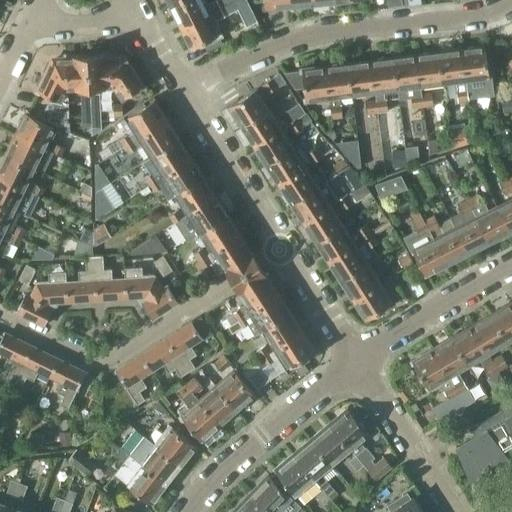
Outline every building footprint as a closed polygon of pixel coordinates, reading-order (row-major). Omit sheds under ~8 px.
[(185,0),(172,7),(182,27),(209,13),(215,9),(226,4),(223,0),(216,0),(205,5),(202,0),(185,0)] [(219,34),(213,21),(238,9),(247,26),(251,35),(261,30),(249,4),(247,0),(235,0),(226,4),(215,9),(209,13),(182,27),(192,48),(219,34)] [(486,47),(463,50),(469,96),(469,98),(495,95),(492,73),(490,74),(486,47)] [(463,50),(440,53),(444,82),(457,81),(458,89),(457,89),(458,103),(470,101),(469,98),(469,96),(463,50)] [(421,85),(444,82),(440,53),(417,56),(421,85)] [(103,88),(116,88),(115,57),(115,54),(91,55),(92,88),(92,93),(103,92),(103,88)] [(92,88),(91,55),(68,56),(68,59),(67,59),(68,89),(77,89),(77,94),(81,93),(83,127),(92,126),(92,114),(91,108),(93,108),(93,96),(91,96),(91,93),(92,93),(92,88)] [(421,85),(417,56),(394,59),(398,88),(400,99),(411,98),(413,108),(424,107),(422,93),(421,85)] [(125,57),(115,57),(116,88),(123,98),(144,85),(125,57)] [(68,89),(67,59),(56,60),(41,91),(62,102),(68,105),(68,90),(68,89)] [(398,88),(394,59),(372,62),(375,91),(376,99),(387,98),(385,90),(398,88)] [(375,91),(372,62),(349,65),(353,94),(375,91)] [(330,100),(330,105),(331,105),(333,119),(343,117),(342,104),(340,104),(339,96),(353,94),(349,65),(326,68),(330,100)] [(307,103),(330,100),(326,68),(303,71),(307,103)] [(280,73),(261,85),(268,94),(286,82),(280,73)] [(243,125),(268,109),(255,90),(231,105),(243,125)] [(432,92),(422,93),(424,107),(434,106),(432,92)] [(387,98),(376,99),(378,113),(389,112),(387,98)] [(367,114),(378,113),(376,99),(366,100),(367,114)] [(129,117),(141,136),(166,120),(154,100),(129,117)] [(503,112),(504,112),(511,111),(511,103),(511,100),(502,101),(503,112)] [(268,109),(243,125),(255,144),(306,112),(300,103),(275,119),(268,109)] [(124,115),(124,114),(124,104),(115,104),(115,115),(124,115)] [(59,125),(70,124),(69,114),(60,114),(52,110),(47,121),(58,127),(59,125)] [(306,112),(255,144),(268,163),(293,147),(286,137),(311,121),(306,112)] [(21,134),(48,147),(57,128),(70,133),(70,124),(59,125),(58,127),(47,121),(31,113),(21,134)] [(101,113),(92,114),(92,126),(92,134),(93,133),(102,128),(101,113)] [(179,139),(166,120),(141,136),(153,155),(179,139)] [(452,148),(466,144),(462,126),(448,129),(452,148)] [(327,133),(333,140),(336,137),(334,129),(327,133)] [(21,134),(12,153),(38,167),(45,170),(54,151),(52,149),(48,147),(21,134)] [(121,139),(125,146),(134,140),(130,134),(121,139)] [(191,158),(179,139),(153,155),(154,155),(145,161),(152,173),(144,178),(149,186),(160,179),(166,175),(191,158)] [(134,140),(125,146),(130,154),(139,148),(134,140)] [(357,168),(358,168),(361,167),(358,140),(336,143),(357,168)] [(54,151),(62,155),(65,148),(55,143),(52,149),(54,151)] [(299,171),(316,160),(324,156),(318,146),(306,154),(305,153),(299,158),(293,147),(268,163),(280,183),(299,171)] [(454,155),(460,167),(473,160),(467,149),(454,155)] [(407,153),(409,168),(430,160),(429,155),(429,150),(407,153)] [(394,151),(394,167),(406,166),(405,151),(394,151)] [(31,181),(38,167),(12,153),(1,175),(28,189),(31,181)] [(178,193),(203,177),(191,158),(166,175),(160,179),(149,186),(147,187),(152,194),(161,188),(168,200),(178,193)] [(351,165),(345,158),(334,165),(339,173),(351,165)] [(316,160),(299,171),(280,183),(292,202),(326,181),(328,179),(316,160)] [(40,195),(28,189),(1,175),(0,176),(0,199),(18,209),(30,215),(40,195)] [(359,176),(351,182),(356,189),(360,186),(364,183),(365,183),(366,182),(359,176)] [(375,185),(379,196),(404,187),(399,176),(375,185)] [(178,193),(190,212),(215,195),(203,177),(178,193)] [(511,183),(509,178),(499,183),(505,194),(511,190),(511,183)] [(292,202),(305,221),(330,205),(337,201),(338,200),(326,181),(292,202)] [(84,182),(80,190),(92,196),(92,186),(84,182)] [(353,191),(351,192),(356,200),(370,192),(364,183),(360,186),(356,189),(353,191)] [(102,189),(96,192),(97,219),(114,208),(102,189)] [(338,200),(337,201),(343,210),(353,203),(348,194),(338,200)] [(477,194),(467,199),(488,242),(510,231),(499,207),(490,212),(485,202),(482,204),(477,194)] [(228,215),(215,195),(190,212),(184,216),(173,223),(179,230),(188,224),(189,225),(196,221),(203,232),(228,215)] [(0,199),(0,225),(8,229),(18,209),(0,199)] [(450,217),(450,218),(456,229),(468,252),(488,242),(467,199),(458,204),(461,211),(450,217)] [(510,231),(511,230),(511,200),(505,204),(499,207),(510,231)] [(330,205),(305,221),(317,241),(342,224),(330,205)] [(173,223),(184,216),(180,209),(179,210),(179,209),(169,216),(173,223)] [(240,234),(228,215),(203,232),(215,250),(240,234)] [(456,229),(450,218),(439,224),(435,215),(426,220),(430,229),(436,239),(447,263),(468,252),(456,229)] [(417,225),(421,233),(430,229),(426,220),(417,225)] [(110,235),(104,223),(93,229),(94,244),(110,235)] [(342,224),(317,241),(329,260),(355,244),(368,236),(373,233),(367,224),(349,235),(342,224)] [(0,251),(4,254),(10,242),(19,246),(23,237),(12,232),(12,233),(7,230),(8,229),(0,225),(0,251)] [(15,225),(12,232),(23,237),(30,241),(34,233),(15,225)] [(94,244),(93,231),(86,228),(80,239),(94,246),(94,244)] [(436,239),(430,229),(421,233),(409,240),(426,274),(447,263),(436,239)] [(355,244),(329,260),(342,279),(367,263),(368,263),(379,256),(372,245),(379,241),(373,233),(368,236),(355,244)] [(226,271),(232,281),(261,263),(246,240),(244,240),(240,234),(215,250),(218,259),(226,271)] [(151,238),(130,252),(132,255),(161,252),(151,238)] [(53,259),(55,254),(39,246),(32,260),(53,259)] [(194,254),(198,261),(209,254),(205,248),(194,254)] [(95,255),(97,300),(118,299),(117,279),(113,279),(112,268),(105,269),(103,254),(95,255)] [(159,267),(168,261),(163,254),(154,260),(159,267)] [(209,254),(198,261),(203,268),(213,262),(209,254)] [(404,268),(414,262),(409,254),(399,260),(404,268)] [(75,282),(76,301),(97,300),(95,255),(86,256),(87,270),(78,270),(79,282),(75,282)] [(159,267),(163,274),(173,268),(168,261),(159,267)] [(198,261),(194,263),(199,271),(203,268),(198,261)] [(275,285),(261,263),(232,281),(241,295),(240,296),(250,312),(253,310),(278,293),(274,286),(275,285)] [(367,263),(342,279),(354,299),(380,282),(368,263),(367,263)] [(24,271),(33,276),(37,268),(27,264),(24,271)] [(117,279),(118,299),(140,297),(155,276),(143,277),(142,266),(125,267),(125,278),(117,279)] [(24,271),(20,279),(30,284),(33,276),(24,271)] [(38,285),(57,303),(76,301),(75,282),(67,283),(66,271),(48,272),(49,284),(38,285)] [(155,276),(140,297),(142,301),(141,302),(152,318),(178,301),(167,285),(163,288),(155,276)] [(380,282),(354,299),(366,318),(393,302),(392,302),(380,283),(380,282)] [(395,289),(394,290),(400,299),(411,292),(405,282),(395,289)] [(57,303),(38,285),(32,297),(27,294),(19,310),(46,324),(54,308),(57,303)] [(250,312),(246,314),(236,320),(236,321),(229,326),(233,333),(248,324),(255,336),(265,329),(265,328),(290,312),(278,293),(253,310),(250,312)] [(492,315),(508,341),(511,338),(511,304),(511,303),(492,315)] [(232,313),(236,320),(246,314),(242,307),(232,313)] [(303,332),(290,312),(265,328),(265,329),(277,348),(303,332)] [(473,327),(489,353),(508,341),(492,315),(473,327)] [(167,338),(188,372),(195,366),(190,358),(197,354),(191,344),(202,337),(192,322),(167,338)] [(453,338),(469,364),(489,353),(473,327),(453,338)] [(6,378),(17,383),(35,345),(8,332),(0,347),(0,348),(10,353),(4,365),(11,369),(6,378)] [(303,332),(277,348),(271,352),(262,358),(243,370),(247,378),(258,390),(271,379),(262,368),(282,355),(289,367),(315,350),(303,332)] [(167,338),(142,353),(152,370),(158,366),(159,368),(164,365),(168,372),(175,368),(181,376),(188,372),(167,338)] [(469,364),(453,338),(433,350),(449,377),(452,383),(462,377),(458,371),(469,364)] [(35,345),(17,383),(22,385),(27,377),(34,380),(38,372),(49,377),(51,374),(59,357),(35,345)] [(258,351),(262,358),(271,352),(266,345),(258,351)] [(449,377),(433,350),(413,362),(429,388),(441,381),(445,388),(444,389),(451,400),(459,394),(452,383),(449,377)] [(144,375),(152,370),(142,353),(117,369),(138,404),(145,399),(140,391),(147,386),(143,379),(145,377),(144,375)] [(224,354),(215,362),(221,370),(231,362),(224,354)] [(493,360),(500,371),(509,365),(502,355),(493,360)] [(59,357),(51,374),(49,377),(61,383),(57,392),(65,396),(61,404),(69,408),(87,371),(59,357)] [(500,371),(493,360),(484,366),(490,376),(500,371)] [(302,376),(309,370),(303,363),(296,369),(302,376)] [(218,384),(238,408),(255,393),(235,370),(218,384)] [(185,385),(189,390),(193,394),(203,387),(194,377),(185,385)] [(468,389),(469,389),(462,377),(452,383),(459,394),(466,391),(467,390),(468,389)] [(238,408),(218,384),(199,401),(219,424),(238,408)] [(193,394),(189,390),(185,385),(178,391),(186,401),(193,394)] [(466,391),(459,394),(466,405),(466,406),(476,401),(475,400),(468,389),(467,390),(466,391)] [(164,394),(160,397),(168,407),(171,404),(164,394)] [(219,424),(199,401),(182,415),(202,438),(219,424)] [(155,402),(149,410),(159,417),(165,410),(155,402)] [(474,437),(456,448),(473,486),(474,485),(473,483),(509,462),(511,464),(511,462),(509,458),(511,456),(511,404),(479,424),(472,427),(474,437)] [(338,415),(340,417),(331,424),(350,447),(356,454),(364,464),(367,468),(374,462),(372,460),(375,457),(366,446),(365,447),(359,440),(369,432),(350,408),(348,410),(346,408),(338,415)] [(155,444),(182,463),(197,444),(171,424),(155,444)] [(310,437),(331,463),(350,447),(331,424),(324,430),(322,428),(310,437)] [(107,431),(103,434),(111,440),(114,437),(107,431)] [(60,433),(61,446),(72,445),(71,432),(60,433)] [(295,455),(314,478),(331,463),(310,437),(301,445),(303,448),(295,455)] [(121,447),(131,455),(136,448),(126,440),(121,447)] [(141,462),(167,482),(182,463),(155,444),(141,462)] [(167,482),(141,462),(131,455),(121,447),(116,454),(125,461),(115,473),(153,501),(167,482)] [(86,474),(95,464),(76,449),(68,459),(86,474)] [(364,464),(356,454),(349,460),(357,469),(364,464)] [(314,478),(295,455),(288,461),(286,458),(278,465),(280,467),(277,469),(304,504),(316,495),(320,500),(327,494),(319,484),(313,478),(314,478)] [(367,468),(376,479),(392,464),(384,455),(374,462),(367,468)] [(292,511),(300,505),(291,496),(270,475),(268,478),(265,475),(258,483),(260,485),(254,492),(274,511),(292,511)] [(16,496),(21,482),(13,479),(7,493),(16,496)] [(319,484),(327,494),(334,488),(326,479),(319,484)] [(21,482),(16,496),(23,499),(28,485),(21,482)] [(274,511),(254,492),(246,500),(244,497),(234,507),(238,511),(274,511)] [(423,511),(414,496),(411,498),(408,492),(387,505),(391,511),(389,511),(423,511)] [(60,511),(65,500),(57,497),(52,510),(57,511),(60,511)] [(65,500),(60,511),(69,511),(73,503),(65,500)] [(0,511),(9,511),(11,508),(0,503),(0,511)]
